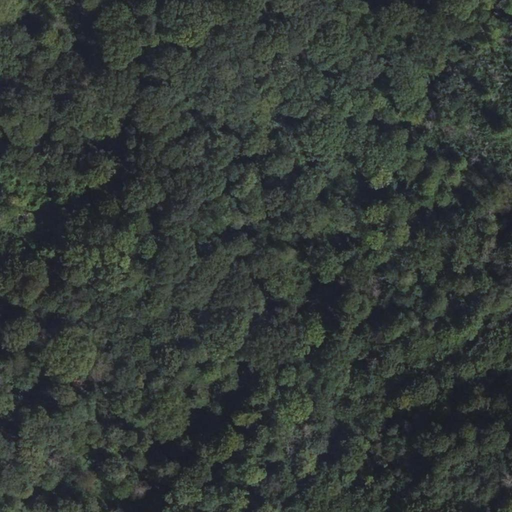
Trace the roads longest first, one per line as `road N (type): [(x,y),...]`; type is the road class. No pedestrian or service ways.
road 1 (track): [(106,511),(216,437),(298,322),(474,9)]
road 2 (track): [(347,511),(384,431),(511,351)]
